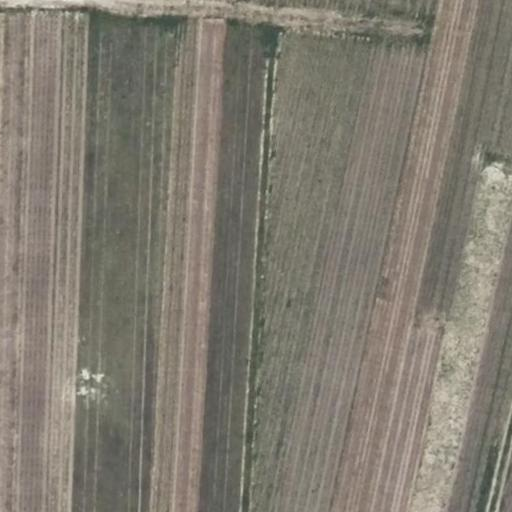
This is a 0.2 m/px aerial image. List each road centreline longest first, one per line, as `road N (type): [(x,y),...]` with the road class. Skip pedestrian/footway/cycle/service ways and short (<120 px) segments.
road 1 (track): [(249,7),(213,511)]
road 2 (track): [(137,0),(249,7),(427,35)]
